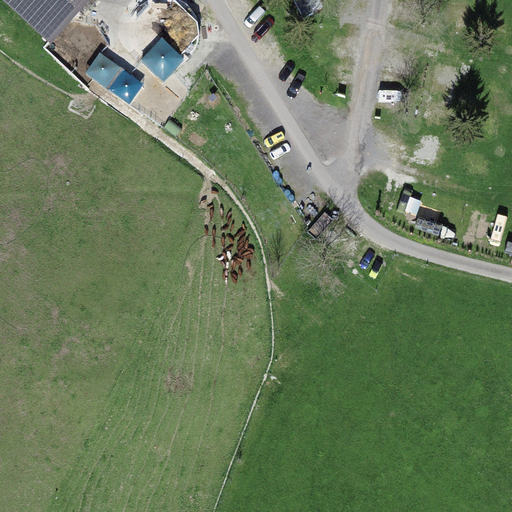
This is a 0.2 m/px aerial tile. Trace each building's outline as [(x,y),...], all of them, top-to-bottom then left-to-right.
[(37,0),(57,20),(77,0),(37,0)] [(152,0),(144,0),(139,35),(170,40),(173,22),(185,24),(188,5),(152,0)] [(170,0),(185,11),(194,0),(170,0)] [(116,70),(138,59),(127,37),(105,48),(116,70)] [(435,59),(428,86),(451,92),(458,65),(435,59)]
